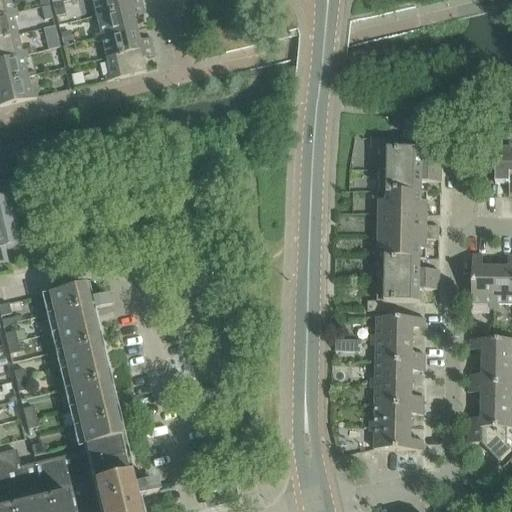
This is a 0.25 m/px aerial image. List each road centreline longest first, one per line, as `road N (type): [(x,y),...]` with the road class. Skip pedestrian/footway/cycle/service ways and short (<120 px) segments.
road 1 (tertiary): [(318,511),(306,428),(307,315),(327,0)]
road 2 (residential): [(192,511),(135,268)]
road 3 (residential): [(450,477),(454,228)]
road 4 (residential): [(454,228),(464,199),(466,123),(397,120)]
road 5 (residential): [(320,511),(450,477)]
